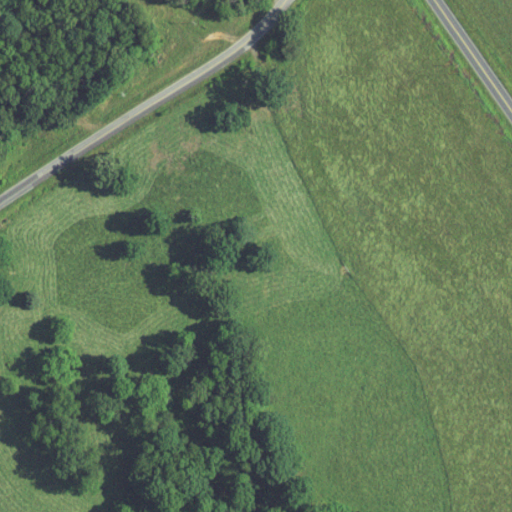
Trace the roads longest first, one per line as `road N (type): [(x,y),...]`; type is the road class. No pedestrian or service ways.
road 1 (residential): [(0,194),(217,58),(276,0)]
road 2 (primary): [(511,125),(423,0)]
